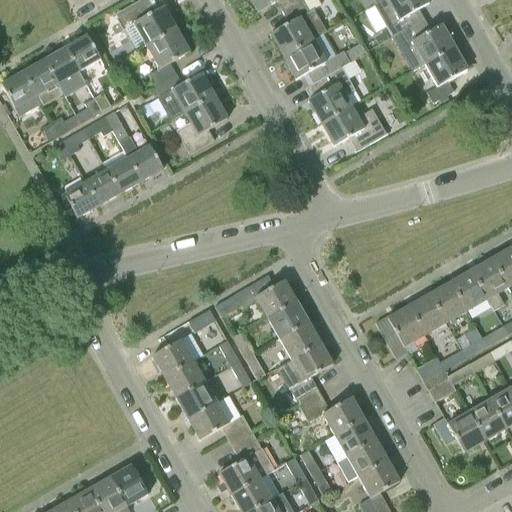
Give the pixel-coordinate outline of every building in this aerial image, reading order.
[(283,14),(303,2),(302,0),(249,0),(258,15),(277,4),(283,14)] [(392,40),(424,23),(419,12),(429,6),(425,0),(385,0),(373,7),(392,40)] [(283,58),(313,41),(326,33),(313,11),(309,13),(303,2),(283,14),(289,24),(270,35),(283,58)] [(146,49),(176,31),(163,8),(144,19),(137,8),(117,20),(123,31),(133,26),(146,49)] [(424,67),(454,50),(441,27),(430,33),(424,23),(392,40),(412,74),(424,67)] [(155,87),(176,75),(170,65),(189,54),(176,31),(146,49),(158,71),(149,76),(155,87)] [(79,73),(100,61),(87,37),(65,49),(79,73)] [(321,81),(342,69),(336,58),(326,64),(313,41),(283,58),(296,81),(315,70),(321,81)] [(58,85),(79,73),(65,49),(44,62),(58,85)] [(427,94),(433,105),(454,93),(449,84),(468,73),(454,50),(424,67),(436,88),(427,94)] [(23,74),(41,106),(51,100),(47,91),(58,85),(44,62),(23,74)] [(322,126),(352,108),(345,97),(355,91),(342,69),(321,81),(327,91),(308,102),(322,126)] [(19,118),(41,106),(23,74),(1,86),(19,118)] [(184,115),(214,98),(201,75),(182,86),(176,75),(155,87),(161,98),(158,100),(171,122),(184,115)] [(100,115),(111,108),(103,95),(92,101),(100,115)] [(177,133),(183,145),(190,156),(214,143),(208,132),(227,121),(214,98),(184,115),(190,126),(177,133)] [(92,119),(100,115),(92,101),(85,105),(92,119)] [(360,148),(381,136),(374,124),(364,130),(352,108),(322,126),(335,148),(354,137),(360,148)] [(112,133),(122,127),(114,114),(104,119),(112,133)] [(69,132),(79,126),(74,117),(63,123),(61,119),(50,125),(57,139),(69,132)] [(103,138),(112,133),(104,119),(82,132),(87,141),(100,133),(103,138)] [(50,143),(57,139),(50,125),(42,130),(50,143)] [(80,152),(77,147),(87,141),(82,132),(61,144),(69,158),(80,152)] [(142,183),(163,170),(150,147),(139,153),(129,137),(119,143),(128,159),(142,183)] [(61,162),(69,158),(61,144),(53,149),(61,162)] [(120,195),(142,183),(128,159),(107,171),(120,195)] [(99,207),(120,195),(107,171),(85,184),(99,207)] [(77,220),(99,207),(85,184),(64,196),(77,220)] [(509,289),(511,287),(511,248),(492,260),(509,289)] [(488,301),(509,289),(492,260),(472,272),(488,301)] [(468,313),(488,301),(472,272),(451,284),(468,313)] [(267,320),(296,303),(284,282),(273,288),(268,278),(249,288),(255,299),(267,320)] [(447,324),(468,313),(451,284),(430,295),(447,324)] [(426,336),(447,324),(430,295),(410,307),(426,336)] [(241,306),(235,296),(214,308),(221,319),(242,307),(241,306)] [(279,341),(308,324),(296,303),(267,320),(279,341)] [(403,349),(414,343),(426,336),(410,307),(376,326),(396,361),(406,355),(403,349)] [(187,323),(194,335),(215,322),(209,311),(187,323)] [(511,322),(502,328),(507,337),(511,334),(511,322)] [(291,362),(320,345),(308,324),(279,341),(291,362)] [(502,328),(492,335),(496,343),(507,337),(502,328)] [(482,340),(471,347),(476,355),(487,349),(482,340)] [(192,362),(191,361),(180,341),(151,358),(163,379),(192,362)] [(218,347),(224,358),(232,353),(226,342),(218,347)] [(238,350),(244,361),(253,356),(246,345),(238,350)] [(289,391),(310,379),(332,366),(320,345),(291,362),(277,370),(289,391)] [(495,363),(505,357),(500,348),(490,354),(495,363)] [(461,352),(449,359),(455,367),(466,361),(461,352)] [(423,383),(443,371),(440,364),(437,359),(416,371),(423,383)] [(474,375),(484,369),(479,360),(469,366),(474,375)] [(175,400),(204,384),(192,362),(163,379),(175,400)] [(235,379),(244,374),(239,364),(230,369),(235,379)] [(265,376),(260,368),(251,373),(256,381),(265,376)] [(429,394),(449,382),(447,378),(444,373),(443,371),(423,383),(429,394)] [(453,387),(463,381),(458,372),(447,378),(449,382),(453,387)] [(289,391),(295,402),(316,390),(310,379),(289,391)] [(429,394),(435,404),(456,392),(453,387),(449,382),(429,394)] [(187,421),(216,405),(204,384),(175,400),(187,421)] [(506,430),(511,426),(511,393),(510,389),(489,401),(506,430)] [(301,413),(322,401),(316,390),(295,402),(301,413)] [(334,436),(362,420),(350,399),(328,412),(322,415),(322,416),(334,436)] [(322,416),(322,415),(328,412),(322,401),(301,413),(308,424),(322,416)] [(485,442),(506,430),(489,401),(468,413),(485,442)] [(221,430),(228,425),(216,405),(187,421),(199,442),(221,430)] [(464,454),(485,442),(468,413),(447,425),(445,419),(433,426),(445,447),(456,441),(464,454)] [(221,430),(228,441),(249,429),(242,417),(228,425),(221,430)] [(346,458),(374,441),(362,420),(334,436),(346,458)] [(234,452),(255,440),(249,429),(228,441),(234,452)] [(234,452),(240,462),(261,450),(255,440),(234,452)] [(358,479),(386,462),(374,441),(346,458),(358,479)] [(231,497),(259,480),(274,472),(261,450),(240,462),(218,475),(231,497)] [(311,478),(320,473),(308,452),(299,456),(311,478)] [(297,486),(306,481),(294,460),(285,465),(297,486)] [(373,511),(374,511),(385,505),(379,494),(398,484),(386,462),(358,479),(370,499),(358,506),(361,511),(373,511)] [(127,508),(148,496),(131,467),(110,479),(127,508)] [(323,499),(332,494),(320,473),(311,478),(323,499)] [(128,511),(126,508),(127,508),(110,479),(89,491),(101,511),(128,511)] [(239,511),(251,511),(271,501),(259,480),(231,497),(239,511)] [(309,507),(318,502),(306,481),(297,486),(309,507)] [(73,511),(101,511),(89,491),(69,503),(73,511)] [(277,511),(271,501),(251,511),(277,511)] [(73,511),(69,503),(52,511),(73,511)]
